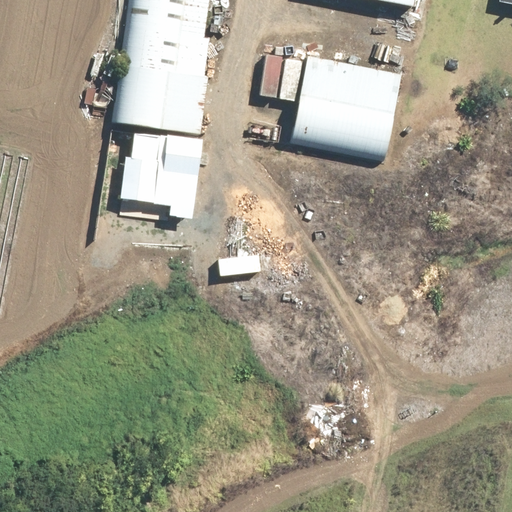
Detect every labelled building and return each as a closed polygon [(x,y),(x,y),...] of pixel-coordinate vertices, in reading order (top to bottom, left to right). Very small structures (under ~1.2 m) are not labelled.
[(126,0),(112,120),(203,132),(219,0),(126,0)] [(281,97),(287,54),(265,51),(259,94),(281,97)] [(287,54),(281,97),(301,100),(307,57),(287,54)] [(310,60),(296,140),(385,155),(399,75),(310,60)] [(209,138),(112,125),(105,182),(126,185),(123,210),(199,220),(209,138)] [(264,256),(221,259),(222,276),(265,273),(264,256)]
